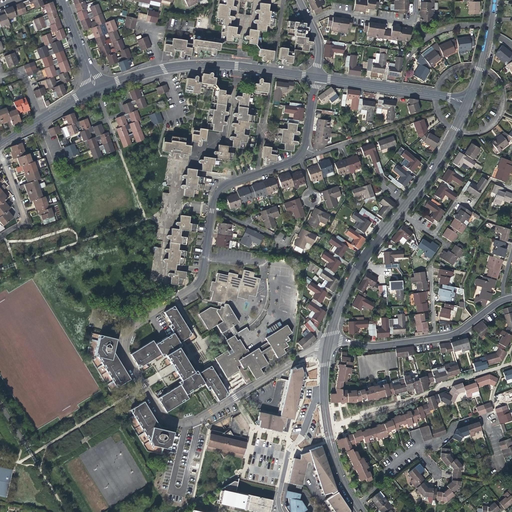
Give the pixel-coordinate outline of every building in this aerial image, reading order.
[(28,0),(29,0),(31,4),(33,3),(35,8),(41,6),(43,5),(42,1),(41,0),(28,0)] [(86,5),(86,4),(85,1),(83,2),(82,0),(72,0),(74,2),(75,5),(76,8),(76,9),(82,6),(86,5)] [(228,20),(230,21),(233,21),(234,20),(234,19),(234,18),(233,17),(229,17),(229,10),(234,11),(235,11),(235,10),(235,9),(235,8),(234,7),(233,7),(232,7),(230,7),(230,0),(219,0),(216,23),(227,24),(228,20)] [(321,0),(306,0),(310,7),(312,11),(313,10),(314,13),(317,12),(322,10),(320,7),(324,5),(322,1),(321,0)] [(375,2),(375,0),(367,0),(365,0),(355,0),(354,11),(357,11),(365,12),(366,9),(369,9),(378,11),(379,3),(375,2)] [(407,6),(407,0),(394,0),(394,12),(400,12),(399,18),(406,19),(407,19),(407,14),(407,6)] [(46,9),(48,14),(56,11),(54,6),(52,2),(50,2),(43,5),(41,6),(43,10),(46,9)] [(101,14),(99,8),(98,4),(90,7),(92,12),(87,14),(85,9),(87,8),(87,7),(86,5),(82,6),(76,9),(77,12),(78,15),(81,22),(88,19),(93,17),(101,14)] [(266,26),(273,27),(274,19),(275,13),(272,13),(272,12),(268,12),(269,5),(266,5),(262,4),(261,11),(258,11),(256,10),(255,11),(254,12),(254,13),(255,14),(256,14),(258,14),(260,15),(259,21),(257,21),(255,21),(254,21),(253,22),(254,23),(254,24),(256,24),(259,25),(258,28),(258,31),(260,32),(265,32),(265,29),(266,26)] [(7,20),(20,15),(16,5),(9,8),(3,10),(7,20)] [(433,12),(433,6),(420,5),(420,6),(419,11),(419,16),(419,22),(431,23),(432,12),(433,12)] [(9,25),(7,20),(3,10),(0,11),(0,14),(0,16),(0,15),(0,26),(4,25),(5,26),(9,25)] [(148,10),(145,19),(156,21),(159,12),(148,10)] [(49,25),(51,29),(61,25),(60,22),(58,18),(56,11),(48,14),(34,20),(38,30),(46,26),(43,21),(49,19),(51,24),(49,25)] [(128,12),(124,25),(134,27),(138,13),(128,12)] [(105,23),(101,14),(93,17),(95,22),(90,24),(88,19),(81,22),(83,26),(85,31),(91,28),(100,25),(105,23)] [(346,34),(347,28),(351,29),(352,21),(349,20),(344,19),(336,18),(333,18),(332,18),(329,18),(328,26),(331,26),(331,31),(346,34)] [(102,31),(100,25),(91,28),(93,33),(95,38),(103,35),(108,34),(116,31),(117,30),(114,20),(105,23),(107,29),(102,31)] [(289,22),(287,31),(304,33),(304,31),(306,31),(307,31),(308,30),(307,28),(302,27),(302,24),(289,22)] [(193,42),(192,48),(196,48),(195,52),(196,53),(196,54),(197,54),(198,54),(199,53),(199,49),(212,50),(212,55),(212,56),(213,56),(214,56),(215,56),(215,55),(216,51),(219,52),(221,45),(226,41),(232,42),(232,38),(237,39),(238,39),(238,38),(239,38),(239,37),(238,36),(237,35),(233,35),(234,34),(234,28),(229,27),(227,27),(227,24),(216,23),(216,25),(222,26),(221,40),(213,39),(213,41),(201,39),(201,37),(194,36),(193,42)] [(367,37),(398,41),(399,40),(410,42),(412,29),(406,28),(396,27),(393,26),(392,32),(384,31),(385,25),(381,25),(372,23),(369,23),(369,24),(365,23),(364,31),(368,32),(367,37)] [(42,36),(45,45),(51,43),(59,40),(66,38),(63,30),(61,25),(51,29),(52,32),(55,32),(57,36),(51,39),(49,33),(42,36)] [(245,40),(249,41),(249,44),(256,45),(260,50),(259,57),(262,57),(262,60),(262,61),(263,62),(264,62),(265,62),(265,61),(266,60),(266,58),(273,59),(274,51),(267,51),(267,48),(268,46),(261,45),(262,39),(259,38),(257,38),(258,31),(256,31),(251,30),(250,37),(248,37),(246,36),(245,37),(244,37),(244,38),(244,39),(244,40),(245,40)] [(105,41),(103,35),(95,38),(97,43),(99,48),(107,45),(112,43),(119,40),(116,31),(108,34),(110,39),(105,41)] [(294,50),(300,51),(308,52),(309,45),(311,46),(312,45),(312,43),(312,42),(307,42),(308,38),(306,38),(303,38),(304,33),(287,31),(287,35),(296,37),(294,50)] [(151,47),(147,35),(143,36),(136,38),(141,51),(151,47)] [(456,39),(456,43),(457,47),(457,50),(467,49),(470,48),(470,45),(474,45),(473,37),(469,37),(464,37),(464,39),(462,39),(461,39),(461,38),(456,39)] [(109,50),(107,45),(99,48),(101,53),(102,57),(107,56),(114,53),(119,51),(125,49),(121,39),(119,40),(112,43),(114,48),(109,50)] [(181,57),(181,58),(184,58),(184,55),(191,56),(192,48),(193,42),(166,39),(164,52),(171,53),(171,55),(171,56),(172,57),(173,56),(174,56),(175,51),(181,52),(181,57)] [(453,48),(457,47),(456,43),(454,39),(450,41),(450,40),(446,42),(446,43),(445,44),(443,45),(443,44),(438,46),(441,54),(442,56),(450,53),(455,51),(453,48)] [(41,59),(43,58),(50,55),(55,53),(63,50),(61,46),(59,40),(51,43),(53,50),(48,52),(45,45),(37,49),(41,59)] [(333,42),(333,45),(327,45),(325,44),(324,51),(323,57),(332,58),(333,52),(344,54),(344,47),(343,47),(344,43),(333,42)] [(438,56),(441,54),(438,46),(436,43),(431,47),(432,49),(429,52),(430,53),(428,55),(427,55),(426,54),(422,58),(426,62),(428,65),(430,66),(436,62),(440,58),(438,56)] [(507,60),(509,63),(511,60),(511,54),(511,53),(508,51),(508,52),(505,49),(506,48),(502,45),(495,54),(501,60),(505,62),(507,60)] [(116,57),(114,53),(107,56),(108,60),(110,65),(118,62),(128,58),(130,57),(127,48),(125,49),(119,51),(121,56),(116,57)] [(292,64),(294,50),(280,48),(279,59),(282,60),(282,63),(282,64),(283,65),(284,65),(285,64),(286,63),(292,64)] [(376,73),(383,74),(385,63),(386,55),(387,50),(381,49),(380,54),(380,55),(376,54),(375,60),(373,60),(372,61),(369,61),(367,72),(376,73)] [(17,64),(13,54),(13,52),(10,53),(9,50),(2,53),(5,62),(7,68),(17,64)] [(52,60),(50,55),(43,58),(46,68),(53,65),(59,63),(67,60),(65,55),(63,50),(55,53),(57,59),(52,60)] [(345,67),(349,68),(348,72),(360,73),(361,71),(361,68),(355,67),(357,57),(350,56),(350,57),(346,57),(345,67)] [(389,63),(385,63),(383,74),(387,74),(387,76),(393,76),(399,77),(402,58),(396,57),(394,68),(388,67),(389,63)] [(130,62),(128,58),(118,62),(120,67),(121,72),(129,69),(127,63),(130,62)] [(55,71),(53,65),(46,68),(45,68),(48,78),(54,76),(59,74),(66,72),(71,70),(69,64),(67,60),(59,63),(61,69),(55,71)] [(427,68),(428,65),(426,62),(425,63),(421,61),(419,64),(417,68),(418,68),(417,70),(416,71),(415,71),(413,75),(423,81),(426,76),(429,70),(427,68)] [(55,81),(54,76),(48,78),(46,79),(46,80),(49,89),(51,88),(62,84),(66,82),(70,81),(68,76),(66,72),(59,74),(61,79),(56,81),(55,81)] [(206,89),(210,89),(212,78),(212,74),(212,73),(211,73),(210,73),(209,73),(209,74),(209,75),(202,74),(201,83),(197,82),(198,77),(197,76),(196,76),(195,76),(195,77),(194,77),(194,80),(187,79),(185,93),(199,95),(200,88),(200,86),(207,86),(206,89)] [(210,90),(213,91),(222,92),(221,95),(224,96),(225,97),(224,99),(227,99),(228,99),(229,99),(230,97),(229,96),(228,96),(224,95),(225,91),(218,91),(214,85),(215,79),(212,78),(210,89),(210,90)] [(262,86),(262,83),(262,81),(262,80),(261,79),(260,79),(259,79),(259,80),(258,85),(254,84),(253,91),(252,92),(251,96),(248,95),(241,94),(241,97),(236,97),(235,97),(235,98),(235,99),(235,100),(236,100),(237,101),(240,101),(240,104),(247,105),(248,102),(250,103),(252,103),(253,96),(260,97),(260,95),(261,92),(267,93),(268,86),(262,86)] [(282,91),(287,92),(288,84),(280,82),(276,82),(273,101),(279,102),(280,99),(282,91)] [(64,89),(62,84),(51,88),(53,92),(56,91),(58,96),(66,93),(64,89)] [(156,88),(158,92),(159,94),(159,96),(163,94),(169,92),(167,88),(166,84),(161,86),(161,87),(156,88)] [(141,88),(133,91),(130,92),(131,96),(133,101),(141,98),(140,94),(143,93),(143,92),(141,88)] [(323,105),(329,100),(336,94),(332,90),(330,88),(318,98),(323,105)] [(356,111),(357,110),(358,99),(359,92),(352,91),(347,90),(346,96),(342,95),(340,106),(344,107),(346,99),(352,100),(350,110),(356,111)] [(213,91),(211,100),(222,102),(223,99),(224,99),(225,97),(224,96),(221,95),(222,92),(213,91)] [(338,98),(336,94),(329,100),(332,103),(338,98)] [(143,97),(141,98),(133,101),(127,104),(123,105),(127,115),(134,112),(132,107),(138,104),(140,110),(147,107),(143,97)] [(13,103),(16,110),(17,114),(22,112),(22,110),(23,110),(25,112),(30,111),(25,98),(13,103)] [(369,101),(362,100),(362,99),(358,99),(357,110),(360,110),(361,109),(367,110),(366,113),(365,120),(372,121),(374,102),(369,101)] [(417,100),(408,99),(407,103),(408,103),(409,105),(406,106),(409,114),(419,111),(417,107),(416,103),(417,100)] [(222,112),(222,110),(221,109),(222,102),(211,100),(207,130),(218,132),(219,129),(219,126),(221,113),(222,112)] [(381,112),(381,109),(387,110),(385,120),(392,121),(395,102),(386,101),(379,100),(377,111),(381,112)] [(235,138),(233,138),(233,139),(230,138),(229,139),(228,139),(228,140),(229,140),(229,141),(230,141),(232,141),(231,148),(245,150),(247,136),(249,137),(253,110),(249,109),(247,109),(247,105),(240,104),(238,114),(234,114),(233,114),(234,115),(234,117),(238,118),(237,124),(233,124),(232,127),(236,128),(235,138)] [(293,113),(292,119),(300,121),(301,115),(303,108),(300,108),(289,106),(284,106),(283,112),(293,113)] [(6,108),(0,110),(0,119),(1,123),(5,122),(10,120),(8,113),(6,108)] [(16,110),(8,113),(10,120),(12,125),(17,124),(20,122),(17,114),(16,110)] [(131,118),(132,123),(137,121),(140,120),(137,111),(134,112),(127,115),(121,117),(116,118),(120,128),(127,125),(125,120),(131,118)] [(226,113),(222,112),(221,113),(219,126),(220,125),(222,126),(223,126),(224,126),(225,126),(225,125),(226,124),(225,123),(224,123),(220,122),(221,116),(225,116),(226,116),(227,115),(227,114),(227,113),(226,113)] [(67,121),(69,126),(77,123),(75,117),(73,113),(62,118),(64,122),(67,121)] [(81,126),(83,131),(91,128),(87,119),(84,120),(77,123),(69,126),(62,128),(63,130),(64,130),(67,137),(78,133),(76,128),(81,126)] [(316,125),(316,130),(315,136),(314,142),(314,143),(313,148),(318,148),(324,147),(324,146),(324,143),(326,144),(327,136),(329,136),(330,132),(330,128),(328,127),(329,123),(329,120),(317,119),(317,122),(316,125)] [(417,134),(420,138),(423,135),(425,133),(424,131),(423,131),(423,130),(422,129),(425,128),(422,119),(414,122),(415,126),(414,127),(416,134),(417,134)] [(141,130),(137,121),(132,123),(127,125),(120,128),(117,129),(118,133),(120,138),(128,135),(126,130),(131,128),(133,133),(141,130)] [(297,124),(288,123),(287,130),(280,129),(278,143),(285,144),(284,150),(293,152),(294,145),(296,146),(297,145),(298,145),(298,144),(298,143),(297,142),(294,142),(293,141),(293,135),(298,136),(299,135),(299,134),(299,133),(299,132),(298,132),(297,132),(296,132),(297,124)] [(95,132),(97,137),(104,134),(101,124),(96,126),(91,128),(83,131),(81,132),(84,141),(87,140),(92,138),(90,134),(95,132)] [(199,142),(201,143),(201,141),(203,141),(204,131),(207,132),(207,130),(194,128),(194,130),(193,130),(191,140),(198,141),(198,143),(197,146),(197,147),(198,147),(199,146),(199,142)] [(144,140),(141,130),(133,133),(128,135),(120,138),(121,141),(124,148),(131,145),(129,140),(135,138),(137,143),(144,140)] [(89,144),(90,149),(98,146),(96,142),(101,140),(103,145),(111,142),(108,135),(107,132),(104,134),(97,137),(92,138),(87,140),(89,144)] [(507,141),(511,137),(509,135),(505,132),(498,137),(499,138),(498,139),(496,140),(495,139),(491,143),(492,143),(498,152),(506,145),(508,143),(507,141)] [(438,140),(431,136),(429,137),(428,137),(426,136),(426,134),(425,133),(423,135),(420,138),(422,141),(422,142),(430,146),(430,145),(434,147),(438,140)] [(179,152),(179,154),(179,156),(182,156),(182,155),(183,153),(188,153),(189,144),(191,144),(191,142),(191,140),(164,136),(164,137),(162,150),(169,151),(169,153),(169,154),(172,155),(172,153),(173,151),(179,152)] [(381,141),(377,142),(380,150),(384,149),(396,145),(393,136),(381,141)] [(114,151),(113,147),(112,145),(111,142),(103,145),(100,146),(98,146),(90,149),(94,159),(102,156),(100,151),(105,149),(107,154),(114,151)] [(10,147),(12,153),(11,154),(12,155),(13,159),(17,158),(25,155),(21,143),(10,147)] [(371,156),(373,164),(375,163),(379,162),(373,143),(368,145),(361,148),(365,158),(371,156)] [(64,147),(65,151),(67,155),(68,158),(78,154),(77,151),(75,147),(74,145),(74,144),(64,147)] [(473,160),(477,153),(476,153),(478,149),(475,147),(471,144),(465,154),(473,160)] [(216,159),(218,160),(220,160),(229,161),(230,154),(229,154),(226,153),(227,148),(218,146),(217,152),(215,152),(214,152),(214,153),(215,154),(215,156),(216,156),(216,159)] [(277,149),(268,148),(263,147),(261,159),(263,159),(265,159),(264,164),(265,165),(266,165),(267,165),(268,164),(268,162),(272,162),(274,163),(275,162),(277,149)] [(409,163),(405,167),(403,165),(400,168),(409,175),(411,172),(412,173),(416,169),(420,163),(405,151),(401,156),(409,163)] [(472,169),(476,164),(460,153),(455,159),(453,163),(460,168),(463,163),(472,169)] [(28,154),(25,155),(17,158),(19,164),(20,167),(22,166),(31,162),(28,154)] [(352,157),(345,159),(350,173),(355,171),(354,170),(361,167),(357,155),(352,157)] [(505,183),(508,175),(506,174),(507,172),(509,173),(510,173),(511,167),(511,166),(510,166),(511,162),(500,158),(496,168),(499,169),(495,179),(505,183)] [(202,161),(200,160),(199,162),(198,162),(198,163),(198,164),(201,164),(200,171),(202,171),(209,172),(211,166),(217,167),(218,160),(214,160),(202,159),(202,161)] [(318,163),(319,165),(322,176),(327,175),(326,173),(333,170),(329,159),(323,161),(318,163)] [(346,174),(350,173),(345,159),(339,161),(334,163),(339,175),(346,172),(346,174)] [(33,162),(31,162),(22,166),(24,171),(24,173),(25,175),(36,171),(33,162)] [(323,178),(322,176),(319,165),(312,167),(307,169),(309,174),(311,180),(318,178),(319,180),(323,178)] [(399,188),(401,185),(404,188),(405,186),(407,183),(412,177),(409,175),(400,168),(397,165),(393,170),(401,177),(397,182),(392,179),(390,181),(394,185),(399,188)] [(464,180),(462,179),(453,173),(448,170),(446,174),(441,180),(445,183),(443,186),(451,192),(452,192),(454,189),(448,185),(452,180),(460,186),(464,180)] [(455,170),(453,173),(462,179),(464,176),(455,170)] [(39,179),(36,171),(25,175),(26,177),(28,183),(36,180),(39,179)] [(199,192),(201,178),(195,177),(196,172),(188,171),(188,176),(186,175),(183,175),(182,175),(181,176),(181,177),(181,178),(182,178),(182,179),(185,179),(187,179),(186,186),(184,186),(182,185),(181,186),(180,187),(180,188),(181,189),(183,189),(185,190),(184,196),(192,197),(193,191),(199,192)] [(296,173),(290,175),(294,186),(294,188),(299,187),(298,185),(305,183),(302,173),(301,171),(296,173)] [(289,187),(294,186),(290,175),(289,172),(284,174),(278,176),(282,188),(289,186),(289,187)] [(268,180),(262,182),(267,195),(272,194),(271,192),(278,190),(274,178),(268,180)] [(466,191),(471,194),(476,197),(478,195),(487,182),(482,178),(476,187),(468,181),(462,190),(465,192),(466,191)] [(39,189),(36,180),(28,183),(24,184),(26,188),(27,191),(27,193),(39,189)] [(256,184),(252,185),(251,186),(251,187),(255,197),(263,195),(264,196),(267,195),(262,182),(256,184)] [(375,196),(374,197),(372,191),(370,184),(352,191),(351,191),(353,197),(364,193),(366,199),(364,200),(365,204),(376,200),(375,196)] [(457,196),(451,192),(443,186),(441,184),(437,190),(434,195),(441,200),(445,195),(454,201),(457,196)] [(509,203),(511,199),(511,196),(511,194),(505,192),(505,193),(503,193),(501,192),(503,188),(495,185),(491,193),(496,194),(495,197),(492,202),(500,206),(502,200),(509,203)] [(238,194),(239,197),(241,204),(245,203),(246,203),(245,201),(246,200),(255,197),(251,187),(251,186),(243,189),(237,190),(238,194)] [(338,186),(322,191),(325,200),(328,208),(338,205),(335,197),(341,195),(338,186)] [(42,198),(39,189),(27,193),(28,195),(31,202),(33,201),(42,198)] [(241,204),(239,197),(238,194),(232,195),(227,197),(231,209),(235,207),(237,206),(238,208),(242,207),(241,204)] [(388,211),(394,204),(384,196),(379,203),(383,207),(377,215),(382,219),(388,211)] [(44,197),(42,198),(33,201),(34,204),(36,210),(37,209),(47,206),(44,197)] [(305,215),(300,202),(298,202),(297,199),(283,204),(286,213),(293,211),(295,218),(298,218),(305,215)] [(432,199),(430,203),(439,208),(441,205),(432,199)] [(0,216),(5,212),(7,210),(10,208),(5,203),(4,201),(0,204),(0,216)] [(444,212),(439,208),(430,203),(428,201),(424,206),(428,209),(433,212),(429,217),(428,216),(425,219),(432,223),(434,220),(437,222),(444,212)] [(41,216),(43,220),(54,217),(50,205),(47,206),(37,209),(39,215),(40,216),(41,216)] [(452,217),(455,219),(462,224),(464,220),(467,222),(472,213),(460,205),(458,209),(460,210),(457,215),(453,216),(452,217)] [(276,206),(263,211),(264,214),(262,215),(266,229),(276,225),(274,220),(273,218),(280,215),(276,206)] [(329,215),(317,209),(315,212),(313,211),(309,220),(307,224),(316,229),(319,221),(325,224),(329,215)] [(7,210),(5,212),(0,216),(0,222),(3,226),(13,217),(9,213),(7,210)] [(366,210),(364,213),(373,219),(375,216),(366,210)] [(367,227),(373,219),(364,213),(361,217),(354,212),(350,217),(359,223),(356,228),(363,233),(367,227)] [(164,263),(166,263),(168,264),(168,267),(167,270),(172,271),(172,274),(170,274),(169,278),(171,278),(173,278),(172,285),(179,286),(180,279),(182,280),(185,280),(186,273),(181,272),(182,268),(182,266),(184,251),(177,251),(178,244),(183,245),(184,238),(182,237),(180,237),(180,234),(181,231),(183,231),(194,233),(195,225),(188,224),(189,218),(182,217),(181,223),(179,223),(177,223),(176,226),(179,226),(181,227),(180,231),(178,230),(173,230),(173,233),(172,236),(170,236),(169,236),(168,239),(172,240),(171,243),(170,250),(168,250),(166,250),(166,253),(170,254),(169,260),(165,260),(164,263)] [(462,234),(466,227),(466,226),(462,224),(455,219),(450,226),(452,228),(452,229),(451,230),(447,228),(442,236),(451,242),(456,234),(454,233),(456,230),(462,234)] [(218,229),(217,235),(216,240),(216,246),(218,247),(226,248),(228,248),(229,240),(231,240),(232,236),(232,232),(230,232),(231,224),(228,224),(222,223),(218,223),(218,229)] [(509,230),(500,227),(495,225),(493,231),(495,232),(496,233),(498,232),(500,233),(501,235),(499,239),(506,241),(507,236),(509,230)] [(397,233),(395,235),(394,237),(391,241),(396,245),(402,236),(407,240),(413,233),(403,226),(397,233)] [(343,240),(341,243),(348,248),(350,249),(352,246),(358,250),(361,245),(365,239),(349,228),(345,234),(354,240),(350,245),(343,240)] [(242,237),(239,243),(248,248),(250,245),(251,242),(258,245),(261,240),(263,236),(250,230),(249,232),(246,230),(242,237)] [(302,250),(305,245),(305,243),(310,246),(312,246),(316,237),(303,231),(301,234),(299,233),(298,235),(294,244),(293,246),(302,250)] [(341,243),(331,237),(328,242),(333,246),(330,251),(334,254),(332,257),(334,259),(340,263),(341,263),(343,260),(340,258),(344,253),(348,248),(341,243)] [(435,244),(432,242),(431,242),(430,244),(422,239),(417,247),(424,252),(423,254),(430,259),(438,247),(435,244)] [(505,243),(495,240),(493,245),(496,246),(497,248),(496,250),(495,251),(494,255),(504,258),(505,254),(506,249),(503,248),(505,243)] [(439,258),(445,262),(448,264),(450,263),(450,262),(453,263),(456,259),(458,260),(463,251),(462,250),(460,249),(456,247),(455,246),(452,249),(450,253),(448,251),(446,253),(443,251),(439,258)] [(403,258),(403,257),(403,251),(396,252),(385,252),(384,252),(384,259),(385,265),(385,269),(396,268),(396,265),(393,265),(393,258),(403,258)] [(324,252),(323,254),(321,258),(330,263),(326,269),(324,268),(323,271),(328,274),(332,277),(334,274),(333,273),(336,269),(340,263),(334,259),(332,257),(327,254),(324,252)] [(489,256),(488,262),(491,263),(489,268),(489,269),(487,276),(497,279),(500,270),(503,260),(489,256)] [(210,281),(208,289),(208,290),(211,291),(209,300),(217,302),(217,305),(219,306),(219,309),(209,307),(198,314),(207,330),(214,325),(215,325),(220,333),(228,328),(232,326),(238,322),(226,304),(227,299),(235,301),(236,297),(246,299),(247,294),(248,290),(245,289),(247,280),(250,281),(252,276),(253,272),(242,269),(240,278),(234,277),(235,274),(227,272),(226,275),(216,273),(213,282),(212,281),(210,281)] [(438,284),(442,285),(447,286),(449,278),(452,276),(452,272),(439,269),(438,273),(440,274),(439,279),(438,284)] [(324,287),(323,286),(321,285),(318,283),(316,286),(321,290),(326,292),(328,289),(331,292),(335,286),(338,281),(332,277),(328,274),(323,271),(322,270),(319,276),(324,279),(325,280),(327,281),(324,287)] [(423,272),(413,274),(412,274),(414,284),(415,283),(416,291),(427,290),(426,283),(425,283),(424,280),(423,272)] [(358,295),(363,298),(364,298),(366,295),(365,294),(363,293),(368,284),(369,284),(373,287),(376,282),(377,280),(372,276),(367,273),(363,280),(357,290),(360,291),(358,295)] [(258,278),(252,276),(250,281),(247,280),(245,289),(248,290),(247,294),(254,296),(258,278)] [(496,280),(482,276),(481,280),(479,279),(477,286),(482,287),(478,298),(475,297),(474,303),(485,306),(487,301),(489,301),(492,293),(489,293),(490,291),(491,288),(493,288),(496,280)] [(403,300),(402,295),(402,281),(394,281),(389,281),(389,290),(395,290),(396,300),(403,300)] [(326,293),(326,292),(321,290),(316,286),(310,282),(306,287),(315,293),(311,298),(312,299),(310,302),(315,305),(319,308),(321,305),(319,303),(322,299),(326,293)] [(451,287),(447,286),(442,285),(441,290),(439,289),(438,293),(438,296),(440,296),(439,300),(450,302),(451,297),(452,298),(453,292),(452,292),(453,288),(451,287)] [(411,294),(412,301),(414,301),(414,305),(415,312),(426,311),(425,303),(423,304),(423,302),(423,300),(426,300),(425,292),(411,294)] [(362,305),(366,308),(368,301),(364,298),(363,298),(358,295),(354,301),(351,306),(358,310),(359,310),(362,305)] [(306,307),(312,312),(313,312),(310,317),(318,323),(321,319),(325,312),(319,308),(315,305),(310,302),(309,301),(306,307)] [(374,305),(368,301),(366,308),(371,310),(374,305)] [(453,306),(444,304),(443,309),(441,308),(439,314),(439,317),(449,320),(450,315),(451,315),(452,311),(453,306)] [(165,355),(169,362),(172,365),(184,358),(178,347),(179,344),(182,342),(182,340),(184,341),(187,339),(186,338),(188,333),(190,333),(185,325),(174,306),(162,314),(163,316),(165,318),(167,317),(172,325),(169,327),(173,334),(168,337),(166,338),(155,345),(153,341),(130,355),(131,358),(132,359),(139,369),(153,360),(162,354),(165,355)] [(507,327),(504,332),(511,336),(511,334),(511,314),(510,307),(503,309),(507,327)] [(397,318),(387,318),(388,328),(388,331),(392,331),(392,333),(398,333),(405,332),(404,330),(404,317),(403,313),(397,313),(397,318)] [(413,315),(415,331),(415,333),(411,334),(412,337),(426,335),(426,333),(426,332),(427,332),(426,324),(424,324),(423,321),(422,314),(413,315)] [(375,322),(371,323),(371,326),(372,334),(375,333),(375,336),(383,336),(388,335),(388,331),(388,328),(387,318),(387,316),(381,316),(382,327),(375,327),(375,326),(375,322)] [(297,343),(298,346),(302,350),(312,342),(315,339),(310,333),(313,331),(316,328),(309,321),(308,320),(306,322),(303,325),(306,328),(309,332),(301,340),(297,343)] [(372,334),(371,326),(371,323),(368,323),(368,321),(363,321),(360,321),(353,321),(348,321),(348,324),(349,333),(349,334),(355,334),(357,333),(357,329),(357,327),(358,327),(368,327),(368,334),(372,334)] [(265,330),(268,336),(282,327),(279,322),(265,330)] [(482,322),(472,329),(478,337),(488,330),(482,322)] [(286,325),(282,327),(268,336),(264,338),(267,342),(259,347),(260,348),(258,350),(257,348),(248,354),(245,350),(235,356),(232,352),(228,354),(226,350),(214,358),(226,378),(238,370),(236,366),(240,364),(242,368),(246,366),(251,374),(254,379),(263,374),(259,369),(267,364),(265,360),(267,358),(271,360),(272,355),(274,354),(276,358),(285,353),(282,349),(287,346),(284,342),(288,340),(286,336),(291,333),(286,325)] [(236,333),(232,326),(228,328),(233,335),(236,333)] [(505,347),(507,343),(511,336),(504,332),(501,330),(499,335),(502,337),(499,342),(498,343),(505,347)] [(116,339),(92,334),(87,354),(110,392),(130,380),(122,366),(113,352),(114,346),(116,339)] [(226,342),(232,352),(235,356),(245,350),(238,339),(236,341),(233,335),(225,340),(226,342)] [(456,341),(450,343),(452,351),(459,349),(460,351),(465,350),(469,349),(466,338),(456,341)] [(444,352),(452,351),(450,343),(443,344),(444,352)] [(496,354),(484,357),(486,365),(501,361),(503,357),(505,353),(499,349),(496,354)] [(338,356),(338,358),(338,360),(337,363),(335,365),(335,367),(336,368),(334,385),(334,388),(334,394),(333,394),(334,403),(337,403),(339,403),(340,404),(342,404),(343,403),(350,403),(350,404),(355,403),(355,402),(358,401),(360,401),(360,403),(366,401),(373,399),(374,400),(376,400),(377,398),(384,396),(384,397),(392,394),(390,386),(389,384),(386,385),(386,384),(381,385),(381,387),(378,388),(377,386),(372,387),(371,386),(366,388),(367,391),(363,392),(363,389),(355,392),(354,390),(349,390),(349,393),(345,393),(345,390),(340,390),(339,389),(341,380),(343,381),(345,372),(348,373),(348,367),(349,367),(350,361),(347,361),(347,357),(346,357),(343,356),(344,352),(341,351),(339,351),(338,356)] [(487,368),(486,365),(484,357),(479,358),(480,361),(471,363),(474,371),(480,370),(487,368)] [(157,398),(160,403),(165,412),(187,398),(185,395),(204,383),(206,387),(209,386),(210,389),(215,396),(214,397),(215,400),(217,402),(228,395),(211,368),(211,369),(208,368),(207,367),(202,370),(202,372),(199,372),(196,373),(194,373),(187,362),(175,370),(181,381),(181,383),(165,393),(157,398)] [(270,428),(281,430),(282,431),(283,426),(284,426),(286,418),(289,418),(290,416),(293,417),(293,414),(294,411),(297,409),(298,403),(299,399),(302,399),(302,394),(303,383),(303,379),(306,378),(302,367),(300,367),(299,364),(296,365),(290,369),(288,380),(287,383),(290,383),(283,415),(282,415),(281,417),(277,416),(276,420),(272,419),(273,417),(271,416),(270,418),(269,418),(258,415),(257,420),(254,422),(256,424),(258,425),(265,427),(268,427),(269,425),(271,425),(270,428)] [(442,366),(444,372),(445,377),(451,375),(458,373),(456,366),(448,368),(448,365),(442,366)] [(511,378),(511,369),(509,370),(503,372),(505,380),(511,378)] [(430,372),(430,373),(432,380),(433,383),(439,381),(446,379),(445,377),(444,372),(436,374),(436,371),(430,372)] [(424,375),(416,377),(420,389),(427,387),(425,382),(428,382),(432,380),(430,373),(424,374),(424,375)] [(420,391),(420,389),(416,377),(416,374),(408,376),(408,378),(402,380),(405,390),(411,388),(413,388),(414,393),(420,391)] [(475,380),(476,382),(477,388),(490,384),(495,386),(498,379),(489,375),(484,377),(475,380)] [(258,415),(269,418),(270,418),(271,416),(273,417),(272,419),(276,420),(277,416),(281,417),(282,415),(283,415),(290,383),(287,383),(288,380),(285,379),(281,397),(280,404),(277,414),(274,413),(271,413),(270,412),(266,411),(262,411),(259,410),(258,415)] [(399,392),(405,390),(402,380),(402,379),(397,381),(398,383),(391,386),(390,386),(392,394),(394,394),(399,392)] [(478,390),(477,388),(476,382),(470,384),(463,387),(464,391),(466,397),(472,396),(471,393),(478,390)] [(458,393),(464,391),(463,387),(462,383),(457,385),(452,386),(447,396),(451,397),(449,401),(453,403),(458,393)] [(438,394),(432,396),(435,404),(441,402),(447,405),(449,401),(451,397),(447,396),(442,393),(438,394)] [(436,409),(435,404),(432,396),(426,398),(428,404),(425,405),(421,407),(423,414),(430,412),(429,411),(436,409)] [(138,437),(143,444),(147,451),(168,456),(173,431),(164,429),(160,429),(154,418),(149,410),(148,407),(144,402),(136,407),(124,414),(138,437)] [(477,416),(483,414),(481,406),(475,408),(477,416)] [(358,443),(361,442),(363,441),(363,442),(365,442),(372,440),(371,438),(374,437),(375,440),(380,438),(380,437),(386,435),(385,432),(389,431),(390,433),(394,432),(394,429),(396,428),(402,426),(402,424),(405,423),(406,426),(411,425),(411,424),(416,422),(416,419),(419,418),(420,420),(424,418),(423,414),(421,407),(416,408),(416,409),(409,412),(408,411),(406,412),(405,412),(405,413),(402,414),(399,416),(398,415),(393,417),(394,418),(392,418),(390,419),(390,420),(386,421),(386,422),(379,424),(378,424),(376,425),(375,426),(375,427),(368,430),(368,429),(364,430),(364,431),(363,431),(360,432),(359,430),(355,432),(355,433),(347,436),(346,435),(344,436),(344,438),(340,439),(339,439),(342,447),(343,447),(344,449),(345,452),(352,466),(351,468),(352,469),(353,470),(354,469),(355,471),(356,473),(357,476),(359,481),(364,478),(366,482),(371,480),(368,472),(366,473),(364,469),(367,468),(365,464),(365,463),(364,463),(362,458),(359,459),(355,451),(352,452),(350,449),(350,447),(355,446),(354,443),(357,442),(358,443)] [(473,424),(465,426),(468,434),(469,437),(474,435),(473,432),(481,430),(478,422),(473,424)] [(424,441),(431,439),(427,426),(420,428),(424,441)] [(462,436),(468,434),(465,426),(460,428),(456,429),(451,438),(458,442),(462,436)] [(217,452),(218,453),(222,460),(228,456),(242,459),(247,439),(232,435),(228,428),(221,432),(210,430),(205,449),(217,452)] [(501,450),(503,453),(504,456),(511,453),(511,447),(511,446),(511,443),(509,439),(499,442),(500,446),(501,450)] [(294,456),(294,458),(292,468),(293,469),(294,469),(294,471),(292,470),(291,470),(290,475),(288,483),(293,484),(301,486),(301,483),(302,482),(298,481),(299,477),(303,477),(303,475),(304,474),(303,473),(302,473),(302,471),(303,471),(305,470),(305,468),(305,467),(302,467),(303,462),(306,463),(306,462),(311,461),(313,462),(324,458),(324,456),(322,451),(321,447),(321,446),(314,448),(315,450),(308,452),(306,453),(300,455),(299,457),(297,457),(294,456)] [(445,466),(449,463),(451,461),(447,456),(448,449),(441,449),(439,458),(442,462),(445,466)] [(321,495),(326,493),(318,469),(327,466),(324,458),(313,462),(311,461),(315,470),(313,471),(321,495)] [(455,458),(451,461),(449,463),(451,466),(453,469),(452,475),(460,476),(461,467),(455,458)] [(414,489),(415,488),(423,481),(421,479),(419,476),(425,471),(419,464),(406,474),(411,480),(409,481),(412,485),(412,486),(414,489)] [(0,496),(6,498),(13,469),(12,468),(0,465),(0,496)] [(318,469),(326,493),(330,492),(331,493),(335,490),(334,488),(334,487),(331,488),(329,483),(332,482),(331,479),(330,475),(327,476),(325,471),(328,470),(327,467),(327,466),(318,469)] [(445,487),(447,489),(450,493),(459,487),(460,476),(452,475),(451,482),(448,484),(445,487)] [(260,499),(258,498),(258,497),(239,493),(238,494),(236,494),(240,478),(221,489),(221,491),(218,503),(225,505),(254,511),(269,511),(272,500),(263,498),(263,501),(261,501),(261,500),(261,499),(260,499)] [(434,505),(435,500),(436,493),(436,490),(432,489),(425,488),(427,486),(423,481),(415,488),(416,490),(413,492),(416,495),(418,493),(421,496),(427,497),(426,500),(428,503),(431,503),(430,505),(434,505)] [(453,495),(450,493),(447,489),(445,491),(442,493),(436,493),(435,500),(445,501),(453,495)] [(506,492),(506,493),(503,496),(504,498),(498,503),(504,509),(511,503),(511,502),(511,492),(509,490),(506,492)] [(301,511),(302,511),(306,509),(300,501),(298,500),(298,498),(297,498),(297,495),(299,496),(299,493),(286,491),(285,498),(287,498),(288,506),(284,507),(285,509),(287,511),(301,511)] [(346,511),(345,510),(343,508),(346,506),(344,503),(341,500),(339,501),(336,497),(338,495),(337,493),(336,492),(327,498),(336,511),(346,511)] [(387,502),(383,498),(381,499),(376,493),(370,498),(374,504),(380,511),(389,504),(387,501),(387,502)] [(331,511),(336,511),(327,498),(323,501),(331,511)] [(482,507),(481,511),(495,511),(497,511),(499,509),(501,511),(504,509),(498,503),(496,500),(493,503),(494,503),(489,507),(482,507)]
